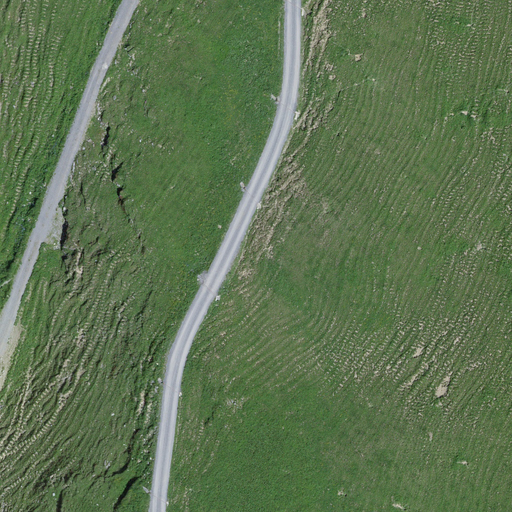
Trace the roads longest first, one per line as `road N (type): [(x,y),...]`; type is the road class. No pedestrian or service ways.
road 1 (track): [(0,363),(30,264),(143,0)]
road 2 (track): [(165,511),(183,353),(279,152)]
road 3 (track): [(299,0),(298,73),(279,152)]
